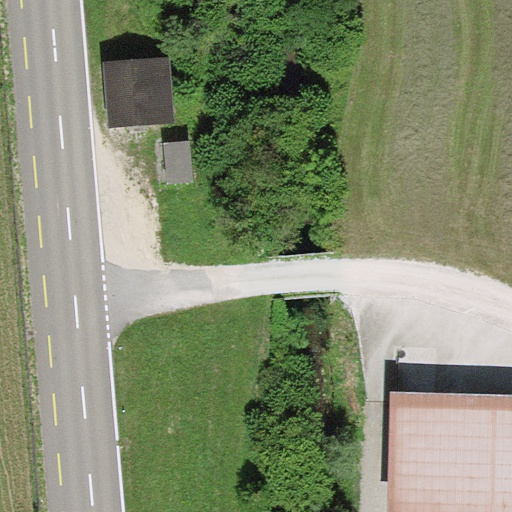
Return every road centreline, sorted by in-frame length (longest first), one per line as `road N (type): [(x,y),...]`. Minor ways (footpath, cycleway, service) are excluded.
road 1 (secondary): [(49,0),(83,511)]
road 2 (track): [(72,322),(268,283),(334,281),(441,293),(511,322)]
